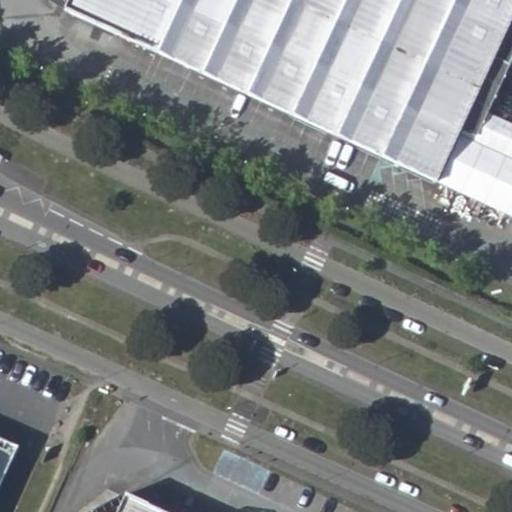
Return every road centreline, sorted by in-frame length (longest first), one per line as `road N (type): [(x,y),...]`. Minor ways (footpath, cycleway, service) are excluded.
road 1 (secondary): [(511,435),(0,196)]
road 2 (secondary): [(0,227),(511,466)]
